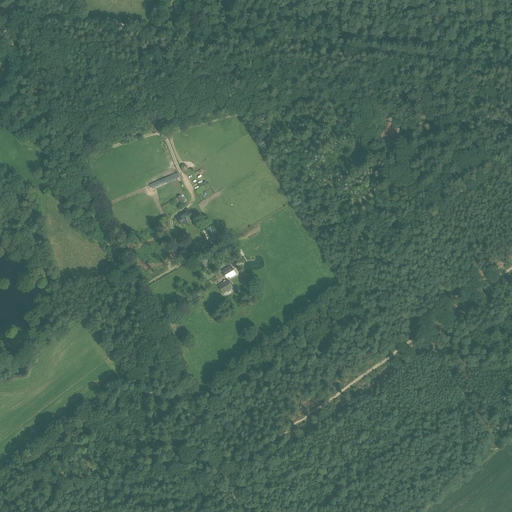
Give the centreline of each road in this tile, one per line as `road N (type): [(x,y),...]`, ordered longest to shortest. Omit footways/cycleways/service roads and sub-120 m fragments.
road 1 (track): [(511,262),(194,492),(70,482),(19,489),(0,503)]
road 2 (track): [(1,13),(243,511)]
road 3 (track): [(1,13),(511,67)]
